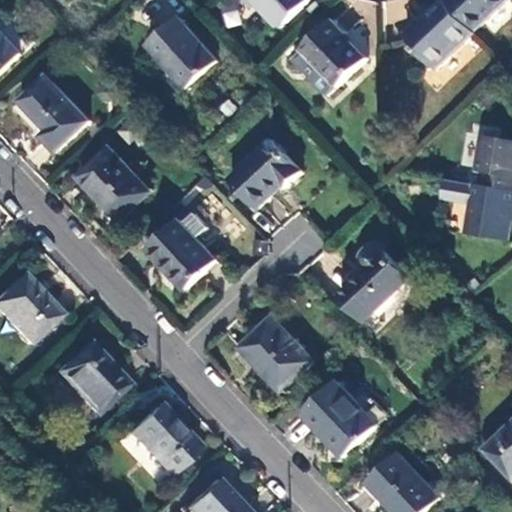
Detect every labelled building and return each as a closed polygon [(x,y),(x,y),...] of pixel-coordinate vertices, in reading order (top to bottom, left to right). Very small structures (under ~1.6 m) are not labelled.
[(311,0),(257,0),(282,26),(311,0)] [(438,69),(478,33),(477,32),(448,3),(446,0),(430,17),(428,15),(407,34),(419,47),(418,49),(438,69)] [(450,0),(448,3),(477,32),(509,0),(450,0)] [(0,12),(0,76),(32,46),(0,12)] [(220,62),(181,18),(151,45),(188,88),(220,62)] [(306,52),(297,60),(331,95),(370,58),(347,35),(349,33),(336,19),(303,50),(306,52)] [(91,122),(49,76),(23,102),(50,131),(43,137),(58,154),(91,122)] [(484,171),(482,186),(511,190),(511,140),(485,136),(479,170),(484,171)] [(276,141),(235,179),(262,208),(287,185),(290,188),(306,173),(276,141)] [(154,194),(112,148),(82,177),(124,223),(154,194)] [(511,190),(482,186),(476,186),(470,234),(511,241),(511,233),(511,190)] [(197,214),(186,224),(182,221),(151,250),(189,290),(220,261),(199,239),(210,229),(197,214)] [(368,321),(413,278),(390,253),(387,248),(382,247),(378,246),(374,247),(370,250),(367,253),(365,258),(365,263),(366,267),(368,270),(342,295),(368,321)] [(60,316),(23,276),(0,296),(0,314),(29,345),(60,316)] [(276,317),(244,348),(285,392),(318,361),(276,317)] [(126,385),(87,344),(47,382),(86,424),(126,385)] [(339,383),(305,415),(320,431),(325,427),(350,453),(380,425),(339,383)] [(157,404),(127,433),(168,475),(198,446),(157,404)] [(345,458),(350,453),(325,427),(320,431),(345,458)] [(511,427),(488,450),(511,475),(511,427)] [(426,511),(442,499),(401,455),(370,483),(397,511),(426,511)] [(186,511),(185,511),(245,511),(216,480),(185,510),(186,511)]
